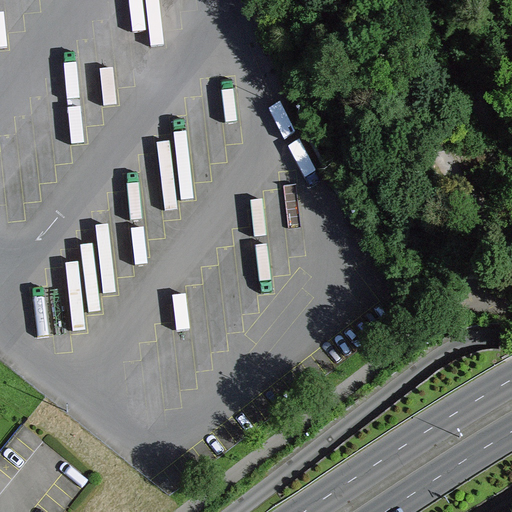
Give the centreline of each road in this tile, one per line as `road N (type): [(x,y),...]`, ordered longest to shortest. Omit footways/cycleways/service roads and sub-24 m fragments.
road 1 (unclassified): [(511,333),(469,340),(401,381),(231,511)]
road 2 (primary): [(511,380),(305,511)]
road 3 (track): [(413,123),(357,75),(333,36),(324,0)]
road 4 (track): [(511,238),(413,123)]
road 5 (primary): [(385,511),(511,431)]
road 6 (track): [(413,123),(363,0)]
